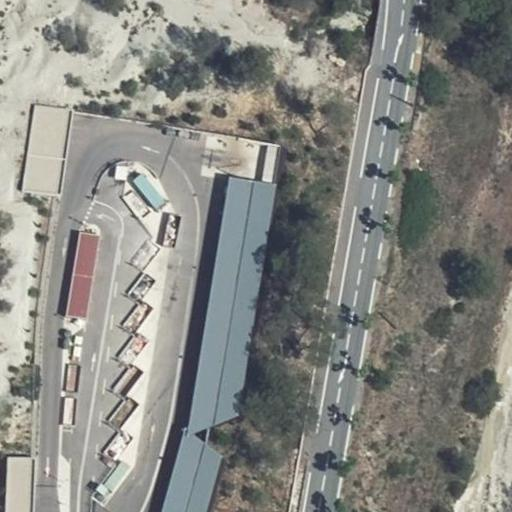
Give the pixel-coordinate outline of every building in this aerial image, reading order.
[(62,187),(62,104),(31,104),(31,187),(62,187)] [(279,182),(284,144),(253,140),(249,178),(279,182)] [(242,420),(280,184),(231,176),(202,362),(184,359),(173,425),(178,426),(164,511),(210,511),(221,446),(212,445),(216,416),(242,420)] [(88,317),(103,231),(82,227),(68,313),(88,317)] [(162,464),(176,467),(184,431),(171,428),(162,464)] [(7,503),(0,502),(0,511),(35,511),(38,455),(9,454),(7,503)]
